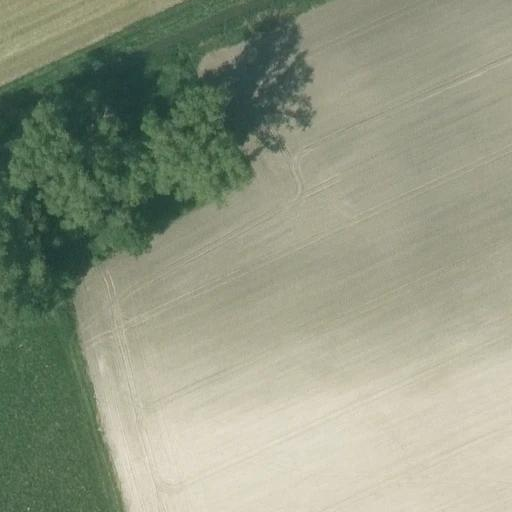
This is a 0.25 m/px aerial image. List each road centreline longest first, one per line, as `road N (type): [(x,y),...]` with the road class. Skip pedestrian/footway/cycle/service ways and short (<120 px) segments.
road 1 (track): [(232,0),(0,105)]
road 2 (track): [(71,305),(130,511)]
